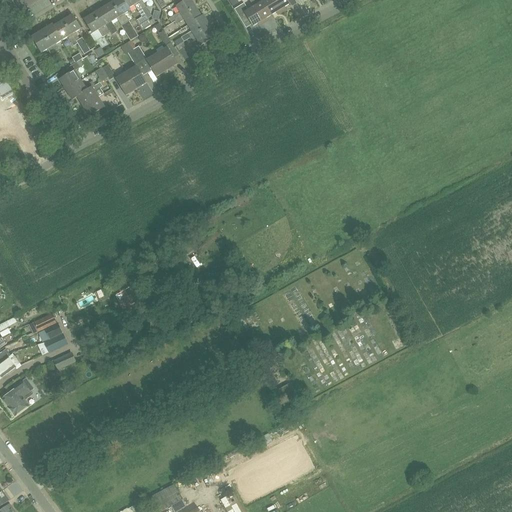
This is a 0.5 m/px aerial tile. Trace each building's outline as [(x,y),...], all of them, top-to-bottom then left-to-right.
[(115,0),(112,2),(125,23),(129,21),(125,14),(130,10),(129,8),(123,0),(115,0)] [(143,10),(136,0),(123,0),(129,8),(134,5),(139,12),(143,10)] [(136,0),(143,10),(146,8),(142,0),(136,0)] [(175,20),(196,7),(191,0),(186,0),(176,6),(180,12),(172,16),(175,20)] [(271,15),(261,0),(256,0),(259,4),(253,7),(263,24),(268,21),(266,18),(271,15)] [(261,0),(271,15),(276,12),(278,15),(282,12),(274,0),(261,0)] [(274,0),(282,12),(286,10),(284,7),(290,3),(287,0),(274,0)] [(103,8),(111,22),(117,18),(121,26),(125,23),(112,2),(103,8)] [(244,3),(240,6),(234,9),(246,28),(251,25),(252,27),(258,23),(260,26),(263,24),(253,7),(248,10),(244,3)] [(201,17),(196,7),(175,20),(177,24),(185,20),(188,25),(204,16),(203,15),(201,17)] [(111,22),(103,8),(94,14),(106,35),(110,32),(106,25),(111,22)] [(63,20),(76,41),(80,39),(76,32),(81,28),(73,14),(63,20)] [(106,35),(94,14),(84,19),(92,33),(98,30),(103,37),(106,35)] [(192,31),(187,34),(181,37),(184,42),(189,38),(210,26),(204,16),(188,25),(192,31)] [(53,24),(52,24),(62,40),(67,37),(72,44),(76,41),(63,20),(54,26),(53,24)] [(52,24),(42,30),(55,51),(59,49),(56,44),(62,40),(52,24)] [(210,26),(189,38),(192,42),(197,40),(201,46),(216,37),(210,26)] [(130,31),(134,38),(138,36),(133,29),(130,31)] [(55,51),(42,30),(32,37),(41,53),(47,49),(50,54),(55,51)] [(159,34),(166,46),(171,43),(164,31),(159,34)] [(76,41),(78,44),(84,54),(90,51),(82,38),(80,39),(76,41)] [(183,42),(176,46),(179,51),(183,48),(186,46),(183,42)] [(140,61),(146,58),(139,46),(133,50),(140,61)] [(157,54),(167,71),(177,64),(167,47),(157,54)] [(140,61),(133,50),(128,53),(135,65),(140,61)] [(157,54),(147,60),(146,60),(156,77),(167,71),(157,54)] [(66,90),(81,80),(75,71),(80,68),(77,62),(65,69),(68,74),(60,80),(66,90)] [(102,68),(110,80),(115,77),(108,65),(102,68)] [(137,66),(126,72),(136,89),(147,83),(137,66)] [(136,89),(126,72),(116,79),(126,96),(136,89)] [(81,80),(66,90),(72,100),(77,97),(77,96),(95,86),(92,81),(84,86),(81,80)] [(77,96),(77,97),(83,106),(98,97),(104,94),(100,88),(103,86),(100,82),(95,86),(77,96)] [(104,107),(98,97),(83,106),(89,116),(98,111),(101,116),(113,109),(109,104),(104,107)] [(225,245),(222,241),(216,244),(219,249),(225,245)] [(128,296),(118,302),(123,310),(133,305),(128,296)] [(33,322),(38,332),(57,323),(52,313),(33,322)] [(11,333),(4,322),(0,324),(0,333),(2,338),(11,333)] [(58,323),(45,329),(46,331),(50,340),(63,334),(58,323)] [(90,351),(107,340),(101,331),(84,342),(90,351)] [(63,334),(45,342),(44,343),(49,353),(67,344),(63,334)] [(0,362),(8,357),(8,356),(10,355),(6,349),(0,353),(0,362)] [(72,353),(55,361),(58,369),(76,361),(72,353)] [(0,362),(0,378),(15,368),(8,357),(0,362)] [(15,389),(9,394),(6,392),(2,395),(3,398),(2,399),(9,408),(22,398),(28,394),(29,392),(21,382),(14,388),(15,389)] [(280,389),(285,400),(295,395),(289,384),(280,389)] [(9,408),(15,416),(29,406),(24,400),(31,395),(29,392),(28,394),(22,398),(9,408)] [(292,406),(299,403),(295,397),(288,401),(292,406)] [(258,439),(262,446),(272,441),(268,434),(258,439)] [(155,511),(160,511),(170,507),(172,511),(175,511),(187,506),(184,502),(174,484),(127,509),(128,511),(137,511),(151,504),(155,511)] [(0,506),(9,500),(2,490),(0,491),(0,506)] [(243,511),(233,494),(221,501),(227,511),(243,511)]
